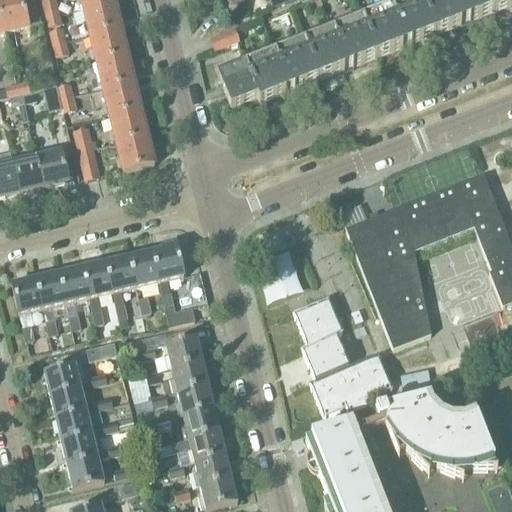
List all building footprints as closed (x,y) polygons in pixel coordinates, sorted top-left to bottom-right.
[(21,0),(18,0),(0,4),(0,19),(4,38),(29,32),(28,31),(21,1),(21,0)] [(34,0),(24,0),(21,1),(28,31),(41,28),(34,0)] [(53,0),(40,0),(46,21),(58,18),(53,0)] [(112,0),(79,0),(82,12),(113,4),(112,0)] [(238,12),(223,18),(228,28),(250,19),(243,2),(242,0),(233,0),(235,5),(238,12)] [(488,0),(422,0),(421,1),(435,38),(494,15),(488,0)] [(511,0),(488,0),(494,15),(511,7),(511,0)] [(421,1),(362,24),(377,61),(435,38),(421,1)] [(113,4),(82,12),(89,39),(120,32),(113,4)] [(58,18),(46,21),(48,31),(60,28),(58,18)] [(362,24),(303,47),(318,84),(377,61),(362,24)] [(120,32),(89,39),(96,67),(127,59),(120,32)] [(62,33),(49,36),(52,49),(65,46),(62,33)] [(234,33),(209,42),(214,55),(238,45),(234,33)] [(65,46),(52,49),(55,62),(68,59),(65,46)] [(303,47),(244,70),(256,101),(259,107),(318,84),(303,47)] [(99,81),(92,83),(94,92),(101,90),(102,94),(133,86),(127,59),(96,67),(99,81)] [(244,70),(218,80),(230,111),(256,101),(244,70)] [(133,86),(102,94),(109,121),(140,114),(133,86)] [(26,87),(17,89),(17,90),(19,99),(20,99),(23,99),(28,97),(26,87)] [(3,94),(0,94),(0,103),(6,102),(10,101),(19,99),(17,90),(17,89),(3,92),(3,94)] [(69,89),(56,93),(59,105),(72,101),(69,89)] [(55,91),(43,93),(49,118),(61,115),(55,92),(55,91)] [(28,97),(23,99),(25,109),(35,106),(32,96),(30,97),(28,97)] [(19,99),(10,101),(10,102),(12,112),(21,110),(25,109),(23,99),(20,99),(19,99)] [(72,101),(59,105),(62,117),(75,114),(72,101)] [(140,114),(109,121),(116,149),(147,141),(140,114)] [(87,133),(73,136),(78,157),(92,154),(87,133)] [(147,141),(116,149),(123,176),(153,169),(153,170),(154,170),(147,141)] [(92,154),(78,157),(85,185),(98,182),(92,154)] [(60,156),(35,162),(41,192),(63,187),(66,186),(66,187),(67,186),(60,156)] [(9,159),(0,161),(0,201),(18,197),(11,168),(9,159)] [(35,162),(11,168),(18,197),(41,192),(35,162)] [(371,224),(345,234),(365,286),(379,321),(392,354),(392,355),(416,346),(430,340),(414,257),(474,233),(492,277),(489,278),(502,312),(511,308),(511,253),(488,195),(483,181),(395,215),(371,224)] [(159,255),(152,257),(159,287),(183,281),(179,264),(182,264),(180,255),(177,255),(176,249),(162,252),(163,254),(159,255)] [(140,260),(129,262),(136,293),(159,287),(152,257),(149,257),(148,255),(139,257),(140,260)] [(116,265),(105,268),(112,298),(136,293),(129,262),(125,263),(125,260),(116,262),(116,265)] [(93,270),(82,273),(89,303),(112,298),(105,268),(102,268),(101,265),(92,267),(93,270)] [(70,276),(58,278),(65,309),(89,303),(82,273),(79,274),(78,271),(69,273),(70,276)] [(46,281),(35,284),(42,314),(65,309),(58,278),(55,279),(54,276),(46,278),(46,281)] [(23,286),(11,289),(18,320),(19,320),(42,314),(35,284),(32,284),(31,281),(22,283),(23,286)] [(170,297),(162,299),(169,331),(194,326),(191,313),(175,317),(174,312),(170,297)] [(147,303),(138,305),(142,319),(150,317),(147,303)] [(327,303),(292,318),(293,319),(294,323),(295,322),(300,334),(299,334),(300,335),(305,347),(304,347),(306,351),(301,353),(303,358),(308,369),(307,370),(308,371),(313,382),(314,386),(309,389),(311,394),(311,393),(316,405),(316,406),(317,406),(321,418),(323,423),(346,414),(348,419),(371,409),(369,404),(391,395),(389,390),(384,378),(384,377),(383,377),(379,365),(377,361),(351,372),(349,368),(337,342),(338,342),(336,338),(341,335),(339,331),(334,320),(334,319),(329,308),(327,303)] [(124,308),(115,310),(118,325),(127,323),(124,308)] [(100,314),(92,315),(95,330),(103,328),(100,314)] [(77,319),(68,321),(71,335),(80,333),(77,319)] [(53,324),(45,326),(48,341),(57,339),(53,324)] [(30,330),(21,332),(25,346),(33,344),(30,330)] [(196,342),(164,350),(165,351),(171,373),(201,366),(196,343),(197,343),(196,342)] [(147,346),(123,352),(125,362),(140,358),(141,365),(156,361),(153,353),(149,354),(147,346)] [(113,348),(84,354),(87,368),(117,361),(113,348)] [(201,366),(171,373),(177,397),(207,390),(201,366)] [(45,377),(43,377),(43,378),(44,378),(49,401),(80,393),(74,371),(75,370),(75,369),(45,377)] [(159,376),(145,380),(147,388),(161,385),(159,376)] [(105,378),(90,381),(92,390),(107,386),(105,378)] [(207,390),(177,397),(178,405),(182,421),(213,413),(207,390)] [(80,393),(49,401),(55,424),(86,417),(80,393)] [(351,428),(305,446),(313,467),(330,511),(489,511),(478,482),(496,475),(494,466),(476,421),(465,394),(375,418),(351,428)] [(165,400),(151,403),(153,412),(167,408),(165,400)] [(110,401),(96,405),(98,414),(113,410),(110,401)] [(213,413),(182,421),(188,444),(219,437),(213,413)] [(86,417),(55,424),(61,448),(91,440),(86,417)] [(132,421),(116,425),(118,434),(134,430),(132,421)] [(116,425),(102,429),(104,437),(118,434),(116,425)] [(150,429),(140,432),(143,444),(153,441),(150,429)] [(219,437),(188,444),(194,468),(224,461),(220,442),(219,437)] [(91,440),(61,448),(67,472),(97,464),(91,440)] [(176,447),(162,451),(164,459),(178,456),(176,447)] [(122,449),(108,452),(110,461),(124,457),(122,449)] [(224,461),(194,468),(200,492),(230,484),(224,461)] [(97,464),(67,472),(72,494),(71,495),(72,496),(104,488),(103,487),(97,464)] [(182,471),(168,474),(170,483),(184,479),(182,471)] [(128,473),(114,476),(116,485),(130,482),(128,473)] [(230,484),(200,492),(204,511),(220,511),(237,508),(236,507),(230,484)] [(143,485),(119,491),(122,504),(146,498),(143,485)] [(511,511),(511,504),(505,487),(486,495),(492,511),(511,511)] [(188,495),(174,498),(176,507),(190,503),(188,495)]
